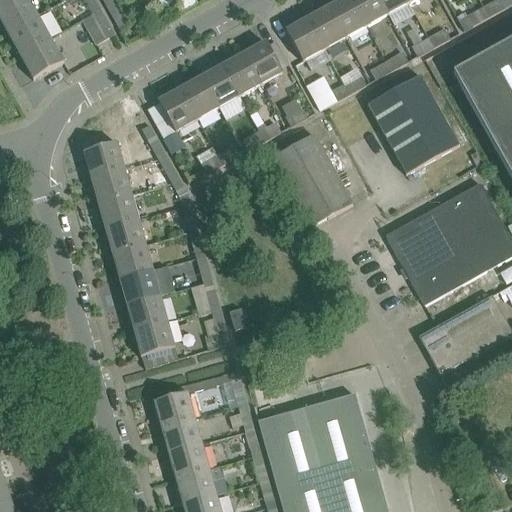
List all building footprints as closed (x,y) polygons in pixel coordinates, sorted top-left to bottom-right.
[(0,0),(0,8),(14,0),(0,0)] [(14,0),(0,8),(0,23),(7,35),(38,18),(27,0),(14,0)] [(83,0),(92,16),(93,18),(101,13),(93,0),(83,0)] [(101,0),(107,10),(116,5),(113,0),(101,0)] [(350,0),(345,0),(328,10),(345,41),(367,29),(350,0)] [(378,0),(350,0),(367,29),(388,17),(378,0)] [(406,0),(378,0),(388,17),(409,5),(406,0)] [(499,1),(483,10),(488,19),(504,10),(499,1)] [(116,5),(107,10),(120,33),(129,28),(116,5)] [(328,10),(307,21),(324,52),(345,41),(328,10)] [(488,19),(483,10),(467,19),(472,28),(488,19)] [(93,18),(92,16),(82,22),(96,47),(114,37),(101,13),(93,18)] [(7,35),(20,58),(51,41),(38,18),(7,35)] [(324,52),(307,21),(286,33),(303,64),(324,52)] [(444,30),(428,39),(434,50),(450,41),(444,30)] [(434,50),(428,39),(412,48),(418,59),(434,50)] [(51,41),(20,58),(33,82),(64,65),(51,41)] [(511,42),(453,75),(511,181),(511,42)] [(265,45),(243,57),(260,88),(282,76),(265,45)] [(402,54),(385,63),(391,74),(408,64),(402,54)] [(243,57),(222,68),(239,99),(260,88),(243,57)] [(391,74),(385,63),(369,72),(375,83),(391,74)] [(222,68),(201,80),(218,111),(239,99),(222,68)] [(360,77),(343,86),(349,97),(366,88),(360,77)] [(349,97),(343,86),(331,93),(323,78),(305,88),(319,113),(349,97)] [(368,108),(406,178),(459,148),(420,79),(368,108)] [(201,80),(180,91),(197,122),(218,111),(201,80)] [(197,122),(180,91),(159,103),(169,123),(157,130),(163,141),(176,134),(197,122)] [(284,119),(290,128),(291,129),(309,119),(309,118),(304,108),(300,110),(296,103),(282,111),(286,118),(284,119)] [(275,124),(258,133),(264,144),(281,135),(275,124)] [(141,132),(158,162),(166,157),(150,127),(141,132)] [(264,144),(258,133),(242,142),(248,153),(264,144)] [(271,160),(300,214),(310,231),(352,208),(313,137),(271,160)] [(83,155),(90,181),(124,171),(117,145),(83,155)] [(233,147),(216,156),(222,167),(239,158),(233,147)] [(222,167),(216,156),(200,165),(206,176),(222,167)] [(158,162),(171,186),(180,181),(166,157),(158,162)] [(90,181),(98,206),(132,197),(124,171),(90,181)] [(178,198),(182,210),(191,208),(187,194),(180,181),(171,186),(178,198)] [(511,243),(480,186),(387,238),(385,239),(424,309),(511,259),(511,243)] [(98,206),(105,232),(139,222),(132,197),(98,206)] [(182,210),(189,236),(198,233),(191,208),(182,210)] [(105,232),(112,257),(146,248),(139,222),(105,232)] [(189,236),(196,261),(205,259),(198,233),(189,236)] [(112,257),(119,283),(153,273),(146,248),(112,257)] [(196,261),(203,287),(212,284),(205,259),(196,261)] [(119,283),(126,308),(160,299),(153,273),(119,283)] [(208,304),(210,312),(220,309),(212,284),(203,287),(208,304)] [(126,308),(133,334),(167,324),(160,299),(126,308)] [(511,335),(491,299),(419,340),(440,378),(511,338),(511,335)] [(220,309),(210,312),(212,320),(217,336),(226,334),(220,309)] [(229,315),(234,333),(246,330),(241,311),(229,315)] [(212,320),(204,322),(209,339),(217,336),(212,320)] [(167,324),(133,334),(141,360),(175,350),(167,324)] [(230,383),(238,409),(247,406),(239,380),(230,383)] [(153,405),(161,431),(195,421),(188,395),(153,405)] [(258,424),(274,484),(371,457),(355,397),(258,424)] [(238,409),(245,434),(254,432),(247,406),(238,409)] [(161,431),(168,456),(202,447),(195,421),(161,431)] [(245,434),(252,460),(261,457),(254,432),(245,434)] [(168,456),(175,482),(209,472),(202,447),(168,456)] [(252,460),(259,485),(268,483),(261,457),(252,460)] [(274,484),(282,511),(386,511),(371,457),(274,484)] [(175,482),(182,507),(217,497),(209,472),(175,482)] [(259,485),(267,511),(276,508),(268,483),(259,485)] [(0,489),(0,511),(13,511),(6,488),(0,489)] [(182,507),(183,511),(220,511),(217,497),(182,507)]
